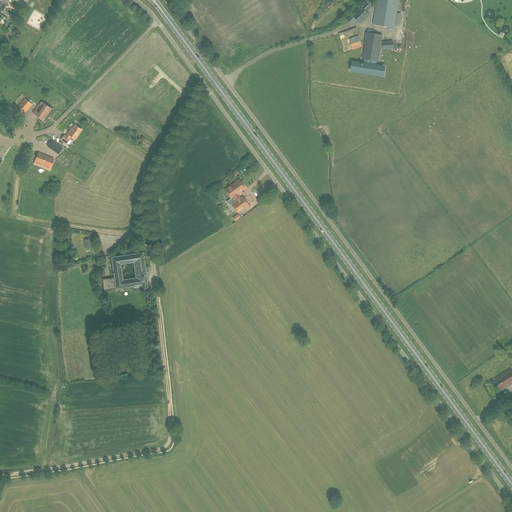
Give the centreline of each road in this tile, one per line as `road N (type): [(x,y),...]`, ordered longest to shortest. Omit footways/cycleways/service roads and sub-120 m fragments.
road 1 (primary): [(511,485),(168,19)]
road 2 (unclassified): [(511,502),(205,87)]
road 3 (unclassified): [(511,468),(225,81)]
road 4 (track): [(0,475),(170,443),(156,293)]
road 5 (unclassified): [(156,293),(145,201),(205,87)]
road 6 (track): [(130,231),(15,214),(20,147)]
road 7 (unclassified): [(225,81),(266,52),(341,29)]
